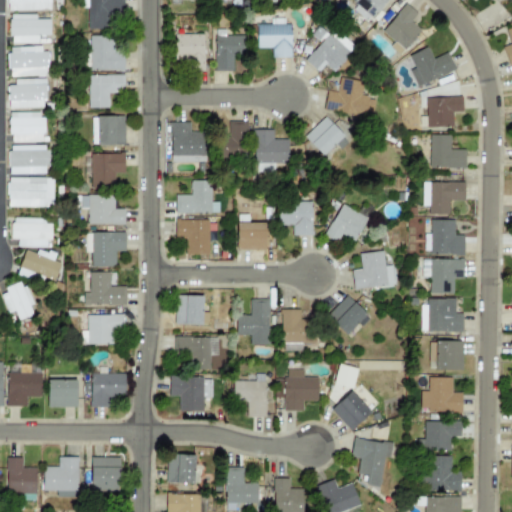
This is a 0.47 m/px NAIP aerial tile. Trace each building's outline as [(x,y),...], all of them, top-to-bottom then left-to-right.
[(49,10),(48,0),(5,0),(6,11),(49,10)] [(122,0),(86,0),(86,29),(111,30),(111,11),(122,11),(122,0)] [(195,0),(170,0),(170,12),(195,13),(195,0)] [(385,0),(346,0),(368,20),(385,0)] [(420,30),(413,24),(419,17),(403,4),(380,32),(393,42),(389,47),(399,55),(420,30)] [(37,43),(37,36),(49,36),(48,20),(35,20),(35,15),(8,15),(9,43),(37,43)] [(290,21),(269,21),(269,24),(255,24),(255,48),(271,48),(271,58),(289,58),(290,21)] [(507,64),(511,62),(511,26),(504,29),(509,44),(501,47),(507,64)] [(232,72),(232,56),(243,56),(243,35),(224,35),(224,29),(214,29),(213,71),(232,72)] [(353,48),(340,36),(336,41),(326,32),(322,37),(315,31),(312,36),(319,43),(303,60),(324,79),(353,48)] [(172,62),(189,62),(189,71),(202,71),(204,35),(173,34),(172,62)] [(115,36),(89,36),(88,70),(122,70),(122,51),(114,51),(115,36)] [(453,69),(446,52),(432,59),(426,47),(407,56),(413,68),(408,71),(416,87),(453,69)] [(7,77),(46,76),(46,48),(7,48),(7,77)] [(87,108),(107,108),(107,93),(122,94),(122,76),(87,75),(87,108)] [(322,111),(371,117),(373,98),(359,97),(361,81),(337,78),(336,92),(325,91),(322,111)] [(7,109),(45,108),(44,79),(13,80),(13,85),(7,85),(7,109)] [(452,126),(451,112),(461,112),(460,97),(424,98),(425,127),(452,126)] [(41,112),(8,113),(9,142),(42,142),(41,112)] [(91,145),(123,145),(122,116),(90,116),(91,145)] [(320,156),(342,136),(323,117),(302,137),(320,156)] [(245,122),(227,121),(227,138),(216,137),(216,158),(244,159),(245,122)] [(169,162),(202,162),(203,132),(188,132),(189,123),(169,122),(169,162)] [(286,166),(286,140),(271,140),(271,130),(252,130),(253,172),(273,172),(273,166),(286,166)] [(463,150),(448,149),(448,135),(428,135),(427,167),(463,168),(463,150)] [(45,174),(44,146),(7,146),(7,174),(45,174)] [(89,154),(89,185),(113,184),(113,173),(122,173),(122,153),(89,154)] [(6,207),(51,207),(52,178),(6,178),(6,207)] [(211,180),(188,181),(189,195),(173,195),(174,214),(212,212),(211,180)] [(462,183),(421,182),(421,206),(427,206),(427,214),(447,215),(448,200),(462,201),(462,183)] [(123,210),(112,210),(113,196),(76,195),(76,209),(86,209),(86,224),(122,225),(123,210)] [(276,226),(291,226),(291,235),(311,235),(310,202),(276,202),(276,226)] [(353,241),(366,219),(340,204),(323,235),(335,242),(339,234),(353,241)] [(49,224),(42,224),(42,219),(11,218),(10,239),(16,239),(16,247),(48,248),(49,224)] [(184,239),(183,255),(206,255),(207,220),(174,220),(173,239),(184,239)] [(462,235),(452,235),(452,220),(428,220),(428,234),(423,234),(422,254),(461,254),(462,235)] [(264,250),(263,223),(235,223),(235,250),(264,250)] [(83,233),(84,252),(90,252),(90,267),(113,267),(113,251),(123,251),(123,233),(83,233)] [(17,272),(52,282),(58,264),(51,261),(54,255),(36,249),(35,253),(23,250),(17,272)] [(358,254),(359,269),(349,270),(352,291),(393,286),(391,266),(382,266),(381,251),(358,254)] [(461,260),(420,259),(420,278),(428,278),(428,293),(452,294),(452,279),(461,279),(461,260)] [(82,304),(123,305),(124,287),(108,286),(109,273),(88,272),(88,293),(82,293),(82,304)] [(0,287),(6,313),(14,311),(15,320),(31,316),(29,305),(28,305),(23,282),(0,287)] [(201,296),(174,296),(173,325),(200,325),(201,296)] [(344,336),(355,324),(359,328),(368,318),(344,296),(324,317),(344,336)] [(460,314),(453,313),(453,299),(421,299),(420,331),(460,332),(460,314)] [(266,345),(267,302),(248,301),(248,315),(235,315),(234,336),(248,336),(248,345),(266,345)] [(279,343),(313,344),(314,320),(298,320),(299,310),(280,310),(279,343)] [(85,315),(85,331),(79,331),(79,345),(113,344),(112,332),(121,332),(121,315),(85,315)] [(215,356),(216,338),(172,337),(172,354),(188,355),(188,369),(208,370),(208,355),(215,356)] [(460,370),(460,341),(433,341),(433,370),(460,370)] [(331,384),(350,389),(356,369),(336,364),(331,384)] [(301,370),(282,370),(282,411),(301,411),(301,401),(316,401),(316,378),(301,377),(301,370)] [(39,397),(40,373),(6,373),(5,406),(24,407),(25,397),(39,397)] [(123,374),(89,373),(88,407),(106,407),(106,397),(123,397),(123,374)] [(167,396),(177,396),(177,411),(201,411),(201,397),(208,397),(208,378),(167,377),(167,396)] [(418,411),(459,412),(460,392),(450,392),(450,378),(426,377),(426,391),(419,391),(418,411)] [(74,380),(45,380),(46,408),(74,407),(74,380)] [(264,382),(231,381),(231,401),(245,401),(245,417),(263,417),(264,382)] [(368,412),(348,391),(329,410),(349,431),(368,412)] [(458,437),(458,421),(422,422),(422,439),(415,439),(415,450),(449,450),(449,437),(458,437)] [(349,457),(358,459),(356,474),(365,476),(364,486),(378,487),(382,457),(389,458),(391,444),(351,438),(349,457)] [(164,483),(192,484),(193,455),(166,454),(164,483)] [(41,467),(41,491),(54,491),(54,497),(76,497),(76,458),(56,457),(56,467),(41,467)] [(118,458),(89,457),(89,491),(117,491),(118,458)] [(458,472),(449,472),(449,458),(421,457),(420,490),(458,491),(458,472)] [(35,468),(20,468),(20,458),(5,458),(5,494),(34,494),(35,468)] [(256,505),(255,483),(241,483),(241,467),(223,467),(224,505),(256,505)] [(288,479),(272,478),(272,511),(301,511),(301,489),(287,489),(288,479)] [(344,511),(358,507),(349,483),(335,488),(331,480),(314,486),(323,511),(344,511)] [(197,511),(198,495),(164,494),(164,511),(197,511)] [(458,511),(458,496),(422,497),(422,511),(458,511)]
